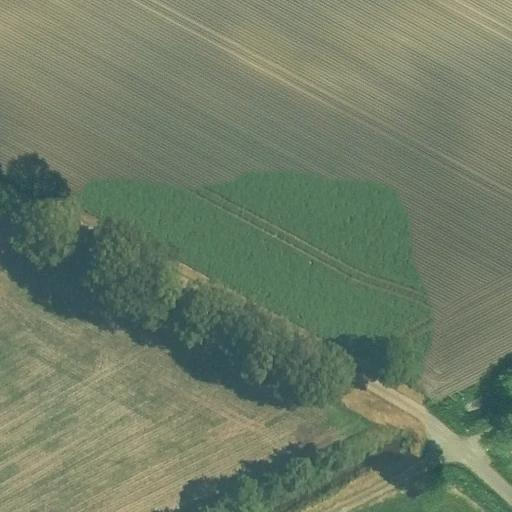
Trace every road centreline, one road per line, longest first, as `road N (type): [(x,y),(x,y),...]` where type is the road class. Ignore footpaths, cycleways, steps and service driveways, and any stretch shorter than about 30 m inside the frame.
road 1 (unclassified): [(461,448),(361,379),(0,185)]
road 2 (unclassified): [(320,511),(461,448)]
